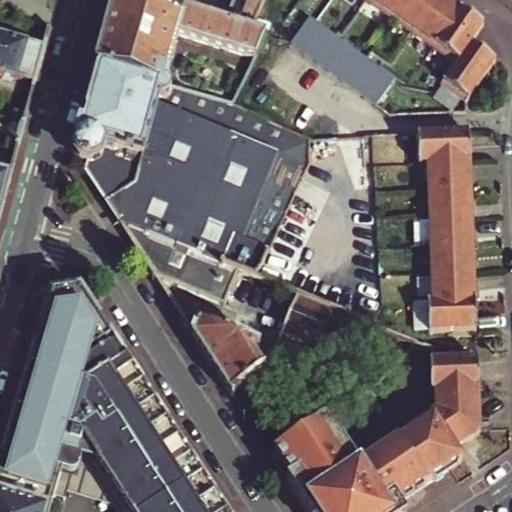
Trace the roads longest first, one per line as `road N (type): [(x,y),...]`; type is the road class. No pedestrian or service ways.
road 1 (residential): [(29,236),(87,254),(108,270),(267,511)]
road 2 (residential): [(29,236),(93,0)]
